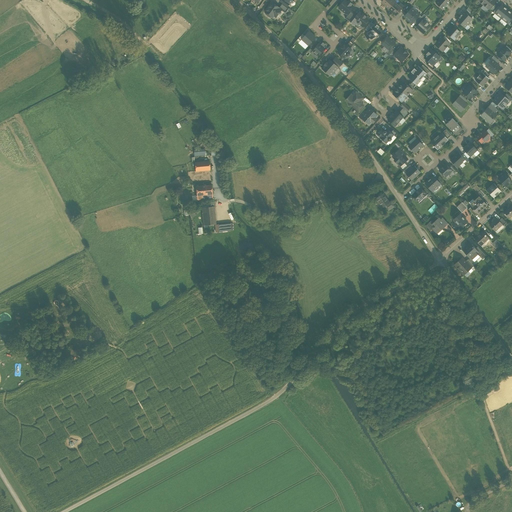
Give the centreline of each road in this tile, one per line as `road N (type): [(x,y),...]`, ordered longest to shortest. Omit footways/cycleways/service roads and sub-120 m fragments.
road 1 (unclassified): [(60,511),(277,397),(352,310),(438,259)]
road 2 (residential): [(398,200),(309,74),(254,16)]
road 3 (residential): [(398,200),(470,131),(473,110),(511,66)]
